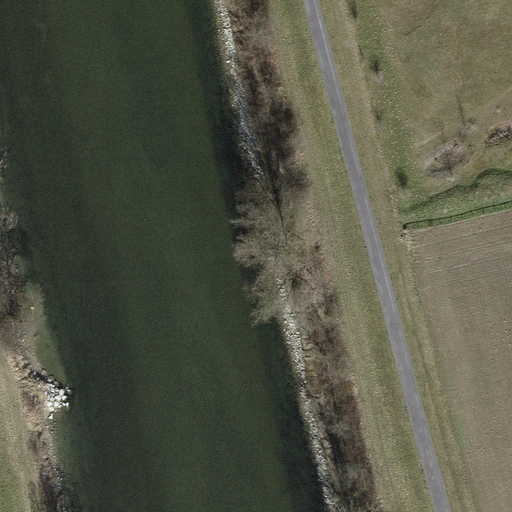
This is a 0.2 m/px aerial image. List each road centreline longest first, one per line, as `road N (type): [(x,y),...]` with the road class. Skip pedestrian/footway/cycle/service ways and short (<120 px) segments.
road 1 (track): [(311,0),(446,511)]
road 2 (track): [(260,0),(276,91),(338,289),(385,511)]
